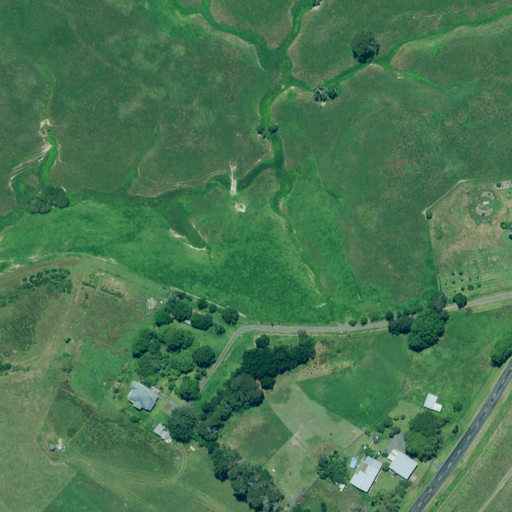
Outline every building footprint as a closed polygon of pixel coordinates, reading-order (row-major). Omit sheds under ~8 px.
[(134,389),(130,395),(131,400),(136,404),(135,405),(143,410),(144,407),(149,410),(159,396),(137,382),(133,388),(134,389)] [(429,394),(425,406),(434,410),(434,409),(438,410),(440,405),(436,404),(439,397),(429,394)] [(168,434),(158,426),(154,431),(164,439),(168,434)] [(418,464),(395,448),(389,458),(394,461),(390,467),(408,479),(418,464)] [(383,464),(369,456),(365,462),(370,465),(366,473),(361,471),(359,475),(356,473),(351,483),(368,492),(383,464)] [(342,483),(337,480),(335,482),(340,486),(340,487),(344,489),(347,484),(343,481),(342,483)]
